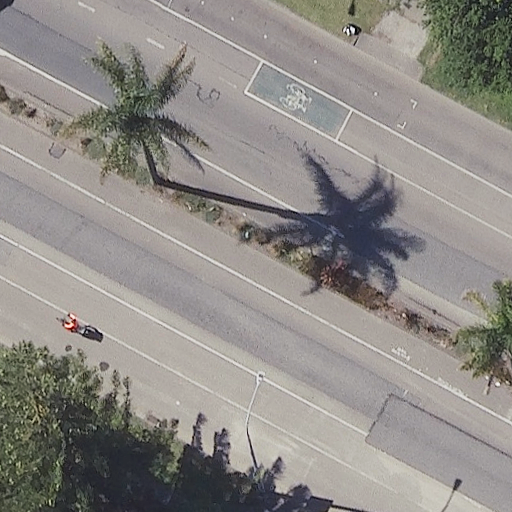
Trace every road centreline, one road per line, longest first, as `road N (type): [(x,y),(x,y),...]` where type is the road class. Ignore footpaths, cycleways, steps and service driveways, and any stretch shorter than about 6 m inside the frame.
road 1 (secondary): [(511,461),(0,179)]
road 2 (secondary): [(0,11),(511,287)]
